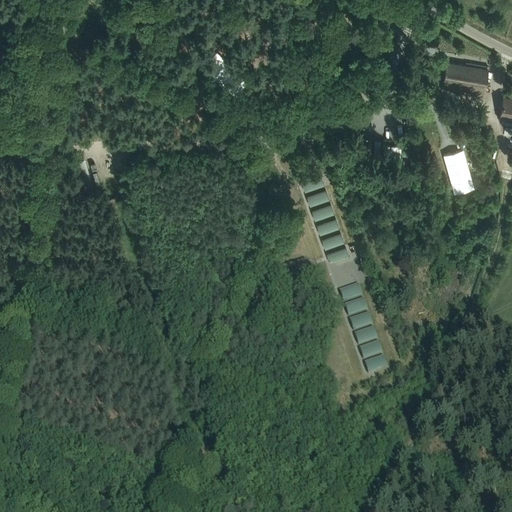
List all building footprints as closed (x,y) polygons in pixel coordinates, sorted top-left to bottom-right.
[(483,97),(486,76),(488,66),(466,62),(465,65),(446,61),(441,89),(451,91),(483,97)] [(501,105),(499,116),(511,118),(511,96),(503,95),(501,105)] [(74,187),(78,186),(80,194),(86,193),(84,184),(78,164),(68,167),(74,187)] [(301,181),(305,191),(324,184),(320,175),(301,181)] [(306,196),(310,205),(329,199),(325,189),(306,196)] [(311,210),(314,220),(334,213),(330,203),(311,210)] [(316,224),(319,234),(339,227),(335,218),(316,224)] [(321,239),(325,248),(344,242),(340,232),(321,239)] [(326,253),(329,263),(349,256),(345,246),(326,253)] [(359,285),(340,292),(343,301),(362,295),(359,285)] [(344,306),(348,316),(367,309),(364,299),(344,306)] [(349,320),(353,330),(372,323),(369,314),(349,320)] [(354,335),(358,344),(377,338),(374,328),(354,335)] [(359,349),(363,359),(382,352),(379,342),(359,349)] [(364,363),(368,373),(387,366),(384,357),(364,363)]
